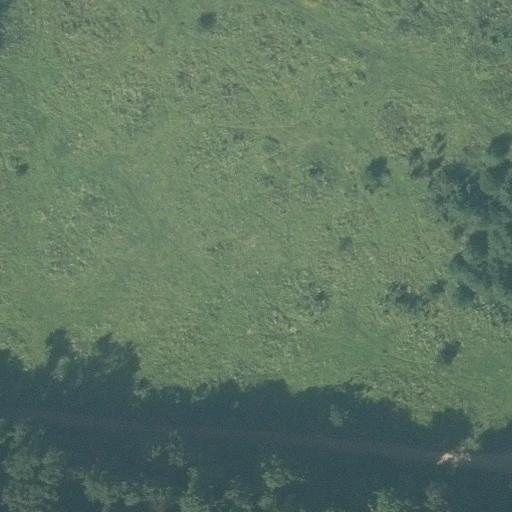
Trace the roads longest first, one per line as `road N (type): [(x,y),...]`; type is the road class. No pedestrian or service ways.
road 1 (unclassified): [(511,464),(0,415)]
road 2 (track): [(255,438),(263,471),(371,511)]
